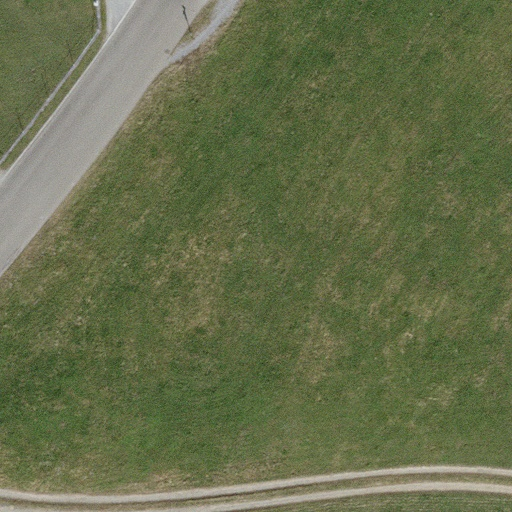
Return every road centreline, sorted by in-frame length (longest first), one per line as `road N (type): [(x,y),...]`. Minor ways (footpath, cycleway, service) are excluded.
road 1 (track): [(195,511),(365,484),(511,495)]
road 2 (tertiary): [(176,0),(0,229)]
road 3 (track): [(0,500),(120,511)]
